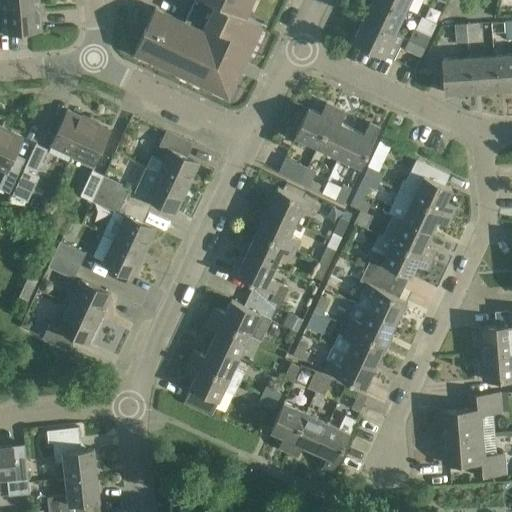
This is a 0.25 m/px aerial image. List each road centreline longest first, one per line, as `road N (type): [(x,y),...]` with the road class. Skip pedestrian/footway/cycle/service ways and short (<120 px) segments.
road 1 (residential): [(388,445),(489,221),(481,135)]
road 2 (residential): [(126,409),(251,138)]
road 3 (residential): [(481,135),(296,48)]
road 4 (residential): [(251,138),(95,63)]
road 5 (residential): [(0,421),(126,409)]
